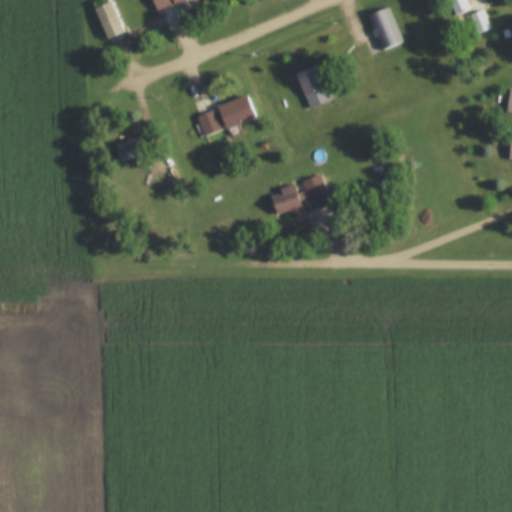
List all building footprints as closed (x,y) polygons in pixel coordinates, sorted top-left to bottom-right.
[(179,0),(150,0),(154,9),(179,0)] [(450,0),(455,14),(467,10),(474,33),(490,28),(484,7),(488,6),(486,0),(450,0)] [(92,9),(106,38),(123,30),(109,1),(92,9)] [(403,43),(390,5),(366,12),(378,51),(403,43)] [(295,70),(305,108),(330,101),(320,63),(295,70)] [(195,113),(203,136),(255,118),(247,94),(195,113)] [(121,163),(145,151),(136,134),(112,146),(121,163)] [(329,204),(319,173),(276,187),(278,193),(269,196),(274,214),(287,210),(288,216),(329,204)]
